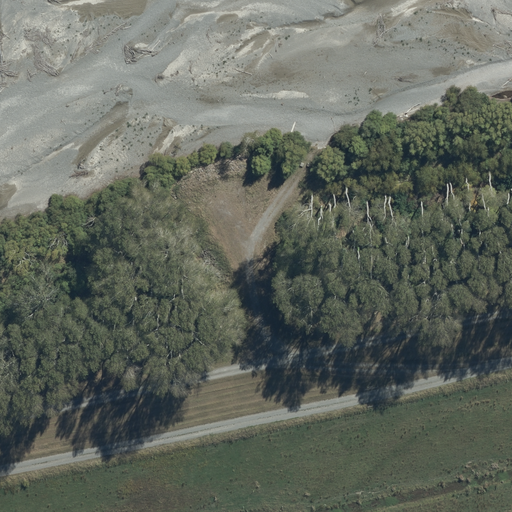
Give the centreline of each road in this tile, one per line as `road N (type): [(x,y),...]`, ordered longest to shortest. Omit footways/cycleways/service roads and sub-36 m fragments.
road 1 (unclassified): [(511,365),(0,471)]
road 2 (track): [(480,372),(290,357),(268,339),(251,291),(253,245),(314,145)]
